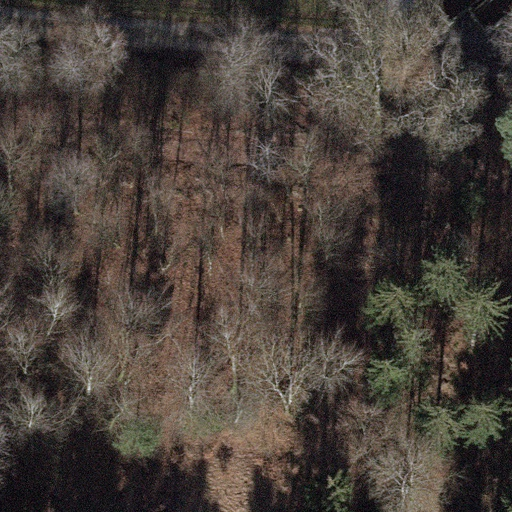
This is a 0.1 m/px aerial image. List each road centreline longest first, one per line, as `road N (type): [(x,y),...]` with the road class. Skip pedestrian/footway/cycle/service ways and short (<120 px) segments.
road 1 (track): [(0,18),(511,64)]
road 2 (track): [(0,111),(91,132),(374,152)]
road 3 (track): [(511,186),(374,152),(213,36)]
